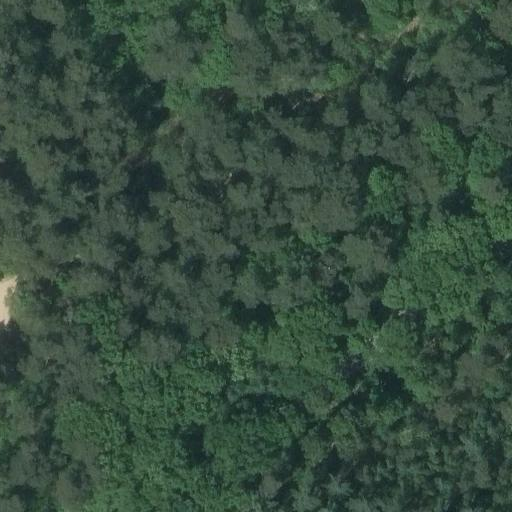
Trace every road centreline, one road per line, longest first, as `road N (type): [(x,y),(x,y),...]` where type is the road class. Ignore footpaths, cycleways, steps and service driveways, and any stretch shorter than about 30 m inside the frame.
road 1 (unclassified): [(156,511),(511,238)]
road 2 (track): [(79,0),(149,74),(300,109)]
